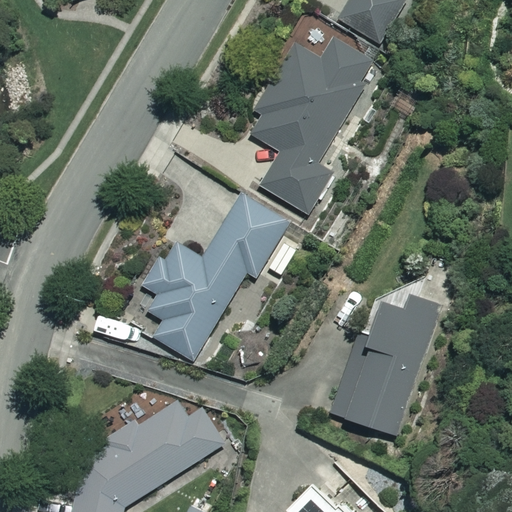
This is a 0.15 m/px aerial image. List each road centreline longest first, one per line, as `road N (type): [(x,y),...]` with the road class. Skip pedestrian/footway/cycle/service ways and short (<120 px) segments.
road 1 (residential): [(42,279),(85,188),(200,0)]
road 2 (residential): [(0,430),(42,279)]
